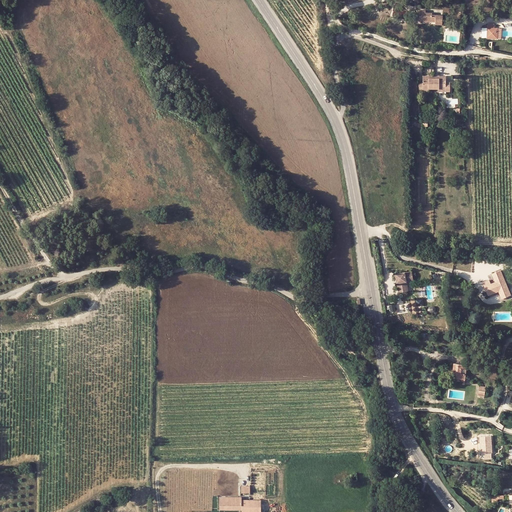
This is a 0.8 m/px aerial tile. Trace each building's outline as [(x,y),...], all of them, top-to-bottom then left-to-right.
[(441,23),(441,14),(431,14),(431,12),(424,12),(424,9),(418,9),(417,22),(441,23)] [(412,28),(413,31),(435,29),(434,24),(428,24),(428,26),(423,27),(423,25),(422,23),(417,24),(417,22),(409,24),(410,29),(412,28)] [(486,28),(485,37),(502,38),(502,29),(494,29),(495,24),(488,24),(487,28),(486,28)] [(445,79),(423,79),(423,83),(418,83),(418,93),(423,93),(423,90),(428,90),(439,90),(444,90),(445,93),(450,93),(449,83),(445,83),(445,79)] [(501,269),(492,272),(496,281),(491,283),(489,279),(483,281),(488,295),(502,290),(504,297),(511,295),(501,269)] [(396,274),(399,292),(405,291),(405,287),(404,287),(403,282),(407,281),(406,278),(413,278),(412,271),(396,274)] [(405,287),(405,291),(408,291),(407,282),(413,281),(413,278),(406,278),(407,281),(403,282),(404,287),(405,287)] [(463,378),(467,378),(469,364),(456,362),(455,367),(457,367),(456,377),(463,378)] [(492,434),(476,435),(477,439),(480,439),(481,453),(493,453),(492,434)] [(242,496),(219,496),(219,509),(242,509),(241,511),(260,511),(261,499),(242,499),(242,496)]
